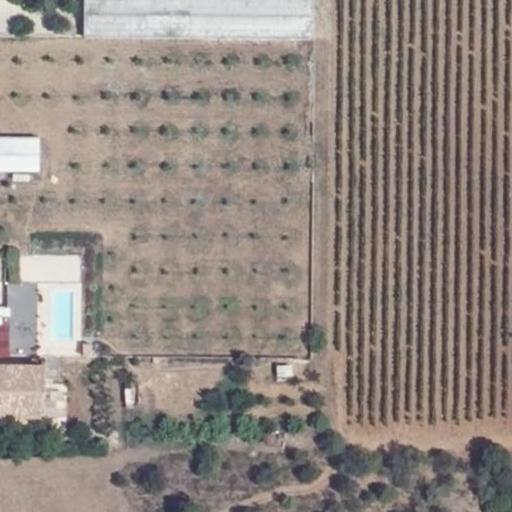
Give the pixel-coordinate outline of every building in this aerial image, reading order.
[(85,0),(84,36),(314,38),(314,0),(85,0)] [(0,168),(307,173),(314,38),(84,36),(0,35),(0,168)] [(0,353),(11,354),(10,296),(0,296),(0,353)] [(0,365),(0,417),(45,418),(45,366),(0,365)] [(66,415),(66,388),(49,387),(49,415),(66,415)]
